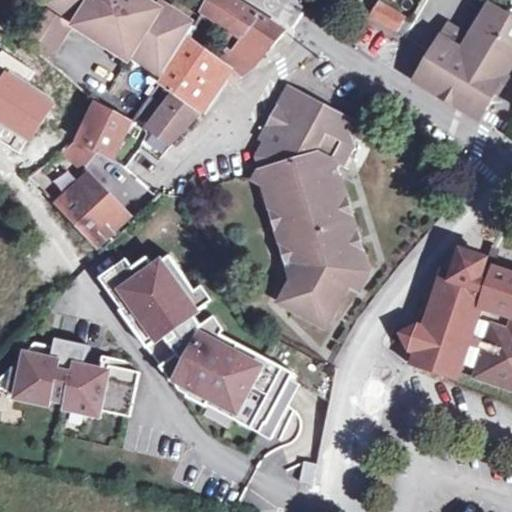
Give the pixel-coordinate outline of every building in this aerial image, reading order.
[(57,0),(29,45),(55,61),(79,22),(86,26),(101,0),(57,0)] [(96,32),(109,40),(131,6),(128,3),(127,0),(101,0),(86,26),(96,32)] [(138,52),(172,74),(191,41),(197,30),(198,27),(166,7),(164,11),(146,0),(127,0),(128,3),(131,6),(109,40),(110,41),(135,57),(138,52)] [(213,0),(206,13),(247,39),(263,16),(243,4),(236,0),(213,0)] [(381,0),(379,0),(367,16),(393,36),(407,19),(381,0)] [(451,27),(429,64),(418,83),(442,98),(481,122),(511,70),(511,17),(493,6),(474,40),(451,27)] [(277,25),(263,16),(247,39),(237,54),(252,66),(255,68),(267,56),(289,33),(277,25)] [(191,41),(199,46),(206,36),(197,30),(191,41)] [(204,112),(219,90),(194,74),(207,52),(199,46),(191,41),(172,74),(166,86),(173,91),(181,96),(204,112)] [(194,74),(219,90),(231,70),(228,67),(207,52),(194,74)] [(243,78),(252,66),(237,54),(228,67),(231,70),(243,78)] [(343,191),(347,182),(336,176),(343,163),(336,159),(353,128),(357,120),(354,118),(350,116),(291,86),(281,107),(271,127),(264,139),(269,142),(261,158),(261,170),(254,182),(266,188),(269,197),(281,203),(276,213),(287,220),(282,231),(292,237),(287,248),(298,254),(292,266),(303,273),(293,292),(303,299),(297,311),(322,324),(329,313),(339,318),(356,287),(361,277),(367,281),(375,267),(363,261),(370,250),(357,243),(363,232),(352,225),(358,215),(347,209),(352,197),(343,191)] [(175,105),(181,96),(173,91),(167,99),(175,105)] [(181,96),(175,105),(157,130),(174,143),(204,112),(181,96)] [(103,106),(82,140),(102,152),(116,161),(138,124),(106,108),(103,106)] [(358,144),(353,128),(336,159),(343,163),(346,165),(358,144)] [(86,168),(102,152),(82,140),(64,153),(86,168)] [(347,182),(343,163),(336,176),(347,182)] [(59,206),(101,247),(135,217),(114,195),(93,174),(59,206)] [(458,382),(486,311),(511,320),(511,336),(496,331),(478,379),(511,392),(511,275),(501,271),(492,268),(489,259),(478,255),(471,253),(463,255),(457,273),(450,271),(441,294),(428,328),(419,351),(414,364),(436,373),(458,382)] [(210,306),(174,255),(158,266),(151,256),(118,280),(134,303),(123,310),(175,382),(181,377),(196,385),(190,397),(210,407),(216,396),(270,425),(298,373),(205,324),(204,324),(197,315),(210,306)] [(362,290),(367,281),(361,277),(356,287),(362,290)] [(303,299),(293,292),(286,306),(297,311),(303,299)] [(420,328),(428,328),(441,294),(432,293),(420,328)] [(329,313),(322,324),(333,330),(339,318),(329,313)] [(414,350),(419,351),(428,328),(420,328),(406,336),(414,350)] [(38,342),(30,351),(21,391),(19,397),(51,404),(53,397),(71,402),(69,408),(102,415),(103,409),(133,416),(142,372),(104,363),(102,370),(86,366),(90,345),(60,338),(55,358),(48,356),(51,345),(38,342)] [(408,364),(414,364),(419,351),(414,350),(408,364)] [(0,382),(0,387),(21,391),(30,351),(0,382)] [(322,465),(307,461),(302,482),(317,485),(322,465)]
